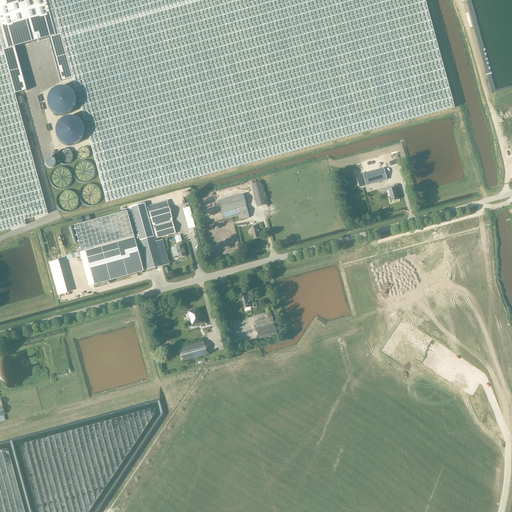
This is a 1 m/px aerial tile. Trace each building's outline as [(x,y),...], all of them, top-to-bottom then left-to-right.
[(0,0),(0,27),(6,50),(15,47),(49,38),(57,36),(46,0),(0,0)] [(46,0),(57,36),(61,35),(72,78),(106,203),(454,108),(424,0),(46,0)] [(0,231),(26,225),(24,220),(47,214),(15,94),(3,51),(6,50),(0,27),(0,231)] [(57,36),(49,38),(60,81),(72,78),(61,35),(57,36)] [(6,50),(3,51),(15,94),(26,91),(15,47),(6,50)] [(75,103),(75,99),(74,96),(72,94),(69,92),(66,90),(63,89),(60,89),(57,90),(54,91),(51,93),(49,96),(47,98),(47,102),(46,105),(47,108),(48,111),(50,114),(53,116),(56,117),(59,118),(62,118),(65,117),(68,116),(71,114),(73,112),(74,109),(75,106),(75,103)] [(25,97),(18,99),(21,109),(28,106),(25,97)] [(89,155),(89,153),(89,151),(88,149),(86,148),(84,148),(82,148),(81,148),(79,149),(78,151),(77,153),(77,155),(78,156),(79,158),(81,159),(82,160),(84,160),(86,159),(88,158),(89,156),(89,155)] [(57,156),(57,158),(57,160),(58,162),(60,163),(62,165),(64,165),(66,165),(68,164),(70,163),(71,161),(72,159),(72,157),(72,155),(71,153),(69,151),(67,150),(65,150),(63,150),(61,150),(59,152),(58,153),(57,156)] [(46,159),(46,160),(46,161),(45,161),(45,162),(45,163),(45,164),(46,165),(46,166),(47,166),(47,167),(48,167),(49,167),(50,168),(51,168),(52,167),(53,167),(54,166),(54,165),(55,165),(55,164),(55,163),(55,162),(55,161),(55,160),(54,160),(54,159),(53,159),(53,158),(52,158),(51,158),(50,158),(49,158),(48,158),(47,158),(47,159),(46,159)] [(95,173),(94,170),(93,167),(92,165),(90,164),(87,162),(85,162),(82,162),(80,163),(78,164),(76,166),(74,168),(73,170),(73,173),(74,176),(75,178),(76,180),(79,182),(81,183),(84,183),(87,183),(89,182),(92,180),(93,178),(94,175),(95,173)] [(72,177),(71,175),(70,173),(68,171),(66,169),(64,168),(61,168),(58,168),(56,169),(54,170),(52,172),(51,174),(50,177),(50,180),(50,182),(51,185),(53,187),(55,188),(58,189),(60,190),(63,190),(66,189),(68,187),(70,185),(71,183),(72,180),(72,177)] [(362,174),(357,175),(360,187),(365,185),(386,180),(383,168),(377,170),(362,174)] [(257,207),(266,205),(260,182),(251,184),(257,207)] [(101,195),(100,193),(99,190),(98,188),(96,186),(93,185),(91,185),(88,185),(85,186),(83,187),(81,189),(80,191),(79,194),(79,196),(79,199),(80,201),(82,203),(84,205),(87,206),(89,207),(92,207),(94,206),(97,204),(98,203),(100,200),(101,198),(101,195)] [(394,188),(388,190),(391,201),(397,200),(395,192),(399,190),(397,185),(393,186),(394,188)] [(78,200),(77,198),(76,196),(74,194),(72,192),(70,191),(67,191),(64,191),(62,192),(60,194),(58,196),(57,198),(56,201),(56,203),(57,206),(58,208),(60,210),(62,212),(65,213),(67,213),(70,213),(72,212),(74,210),(76,208),(77,206),(78,203),(78,200)] [(236,209),(246,206),(242,194),(218,201),(221,213),(236,209)] [(236,209),(239,220),(249,217),(246,206),(236,209)] [(168,208),(149,213),(152,225),(153,225),(157,239),(176,234),(172,223),(171,220),(172,220),(168,208)] [(146,209),(131,213),(139,242),(154,238),(146,209)] [(127,212),(74,228),(81,253),(84,252),(85,253),(134,238),(127,212)] [(258,230),(261,228),(259,224),(256,225),(257,226),(250,227),(254,239),(260,238),(258,230)] [(85,253),(56,261),(64,289),(93,281),(95,287),(144,272),(143,268),(146,266),(142,252),(138,253),(134,238),(85,253)] [(154,238),(139,242),(142,252),(146,266),(148,271),(168,265),(161,241),(155,243),(154,238)] [(178,258),(185,256),(182,245),(181,242),(177,243),(178,246),(175,246),(178,258)] [(250,308),(253,307),(253,303),(249,303),(247,295),(241,297),(244,309),(250,307),(250,308)] [(191,321),(188,321),(189,326),(192,325),(200,323),(201,325),(204,324),(201,312),(198,313),(197,310),(195,311),(191,312),(189,312),(191,321)] [(258,339),(276,334),(270,312),(252,317),(258,339)] [(199,380),(110,511),(484,511),(463,498),(497,448),(317,329),(288,372),(284,379),(251,356),(224,396),(199,380)] [(204,342),(179,349),(182,361),(207,354),(204,342)] [(501,351),(490,352),(491,359),(502,358),(501,351)] [(381,353),(373,364),(457,420),(471,398),(416,361),(409,372),(381,353)]
